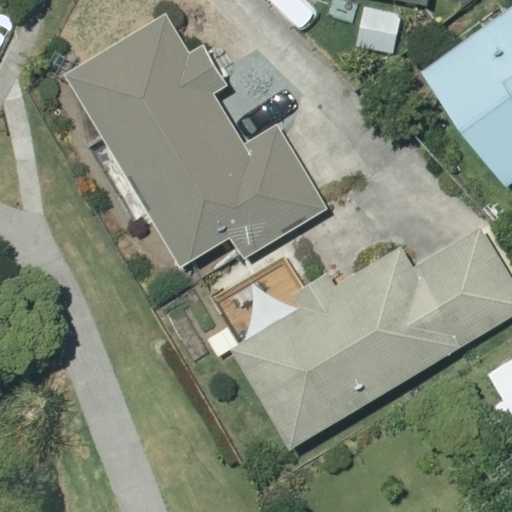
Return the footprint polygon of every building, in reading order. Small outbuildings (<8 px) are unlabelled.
[(511,2),(413,75),(496,188),(511,177),(511,2)] [(159,14),(57,77),(173,270),(226,237),(239,259),(322,209),(270,126),(239,145),(207,94),(220,86),(196,46),(184,54),(159,14)] [(288,296),(295,309),(223,352),(282,452),(511,314),(511,288),(476,228),(406,269),(395,250),(328,289),(321,277),(288,296)] [(223,327),(202,339),(212,356),(233,344),(223,327)] [(511,356),(482,375),(511,424),(511,356)]
